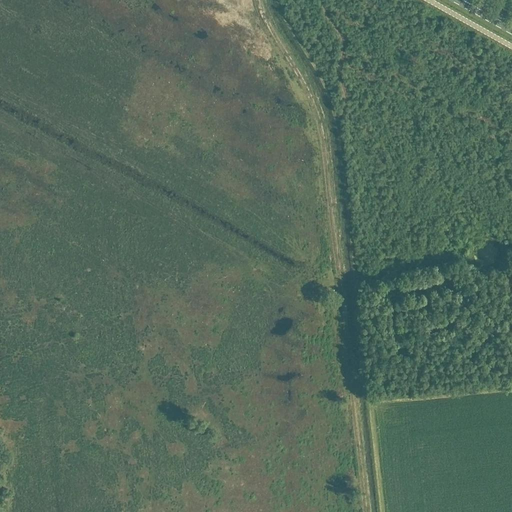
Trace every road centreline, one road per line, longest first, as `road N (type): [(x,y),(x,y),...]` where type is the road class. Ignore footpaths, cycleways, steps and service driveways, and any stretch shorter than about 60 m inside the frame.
road 1 (track): [(265,0),(321,120),(366,511)]
road 2 (track): [(335,127),(379,511)]
